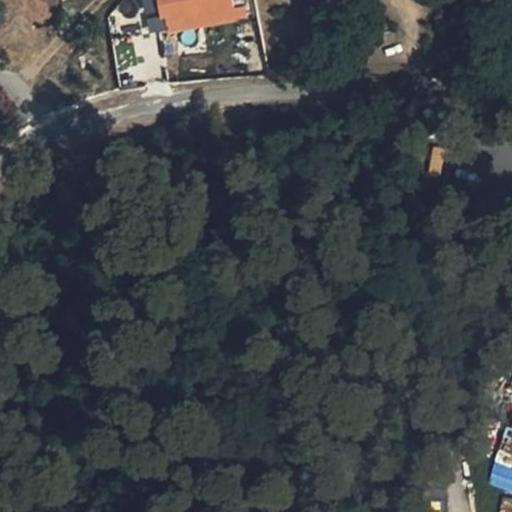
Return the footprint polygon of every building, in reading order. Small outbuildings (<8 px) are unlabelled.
[(233,0),(161,0),(165,17),(170,16),(173,30),(236,17),(233,0)] [(282,27),(255,28),(257,52),(270,51),(284,51),(282,27)] [(212,67),(207,34),(184,38),(185,44),(186,49),(179,50),(182,72),(212,67)] [(511,430),(504,429),(489,485),(511,491),(511,430)] [(511,511),(511,498),(502,497),(498,511),(511,511)]
